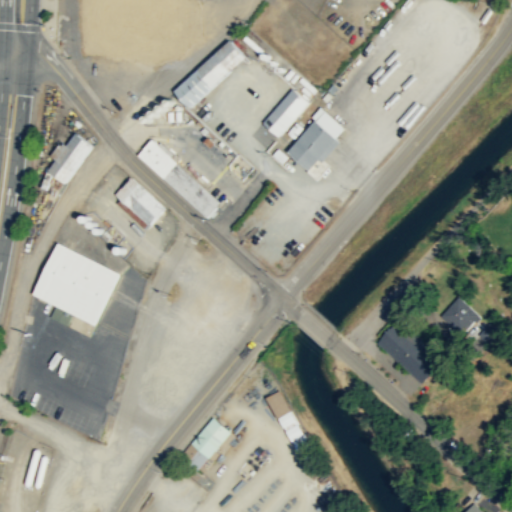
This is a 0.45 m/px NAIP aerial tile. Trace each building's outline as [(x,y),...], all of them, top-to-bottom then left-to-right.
[(189,108),(247,58),(232,40),(174,90),(189,108)] [(263,122),(278,136),(309,102),(294,88),(263,122)] [(286,151),(318,179),(330,165),(323,159),(348,130),(324,108),(286,151)] [(66,146),(60,141),(51,155),(56,159),(48,171),(66,183),(93,144),(76,132),(66,146)] [(208,218),(223,202),(153,138),(138,155),(208,218)] [(147,228),(165,208),(131,177),(113,197),(147,228)] [(122,271),(57,242),(33,294),(56,304),(51,316),(68,324),(72,314),(97,325),(122,271)] [(480,316),(459,295),(440,314),(461,334),(480,316)] [(376,342),(421,383),(443,359),(399,317),(376,342)] [(300,455),(312,448),(280,390),(268,397),(300,455)] [(180,455),(197,469),(191,476),(206,488),(210,483),(198,473),(233,432),(214,416),(180,455)] [(486,511),(475,501),(464,511),(486,511)]
